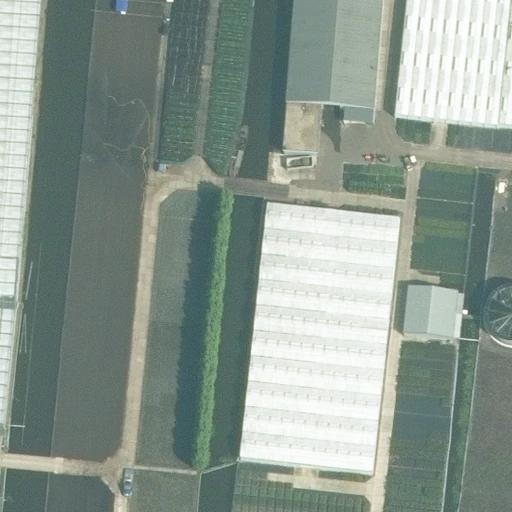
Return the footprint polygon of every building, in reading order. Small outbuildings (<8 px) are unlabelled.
[(20,220),(37,33),(39,0),(0,0),(0,429),(1,429),(12,306),(20,220)] [(284,142),(283,154),(316,157),(320,109),(342,111),(341,125),(371,127),(373,114),(379,33),(382,0),(295,0),(292,33),(284,142)] [(511,0),(406,0),(394,119),(511,131),(511,0)] [(267,206),(240,462),(372,476),(398,220),(267,206)] [(457,297),(409,291),(404,337),(452,342),(457,297)]
